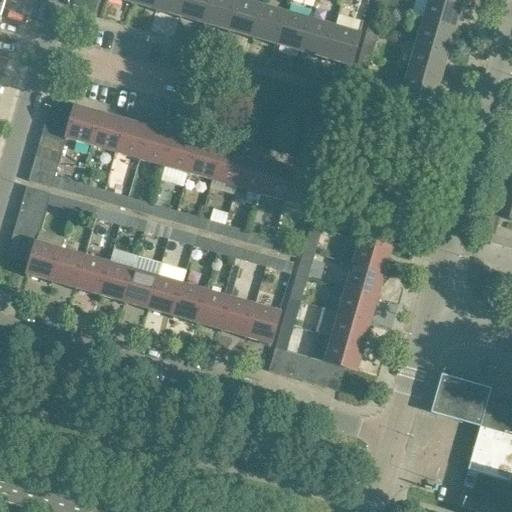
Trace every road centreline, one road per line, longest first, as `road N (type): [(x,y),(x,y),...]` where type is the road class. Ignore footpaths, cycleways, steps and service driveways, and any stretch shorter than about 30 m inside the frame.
road 1 (residential): [(394,438),(0,325)]
road 2 (residential): [(432,320),(511,40)]
road 3 (residential): [(0,192),(42,46)]
road 4 (unclassified): [(180,86),(42,46)]
road 5 (residential): [(394,438),(432,320)]
